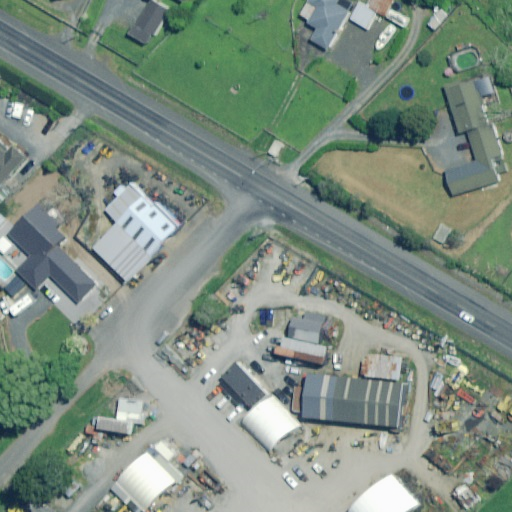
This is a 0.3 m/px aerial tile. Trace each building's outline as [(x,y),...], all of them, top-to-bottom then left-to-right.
[(312,0),(311,3),(304,15),(313,19),(310,24),(320,29),(314,39),(329,48),(339,31),(343,33),(356,11),(342,3),(344,0),(312,0)] [(381,12),(389,17),(398,2),(399,1),(399,0),(372,0),(370,5),(364,2),(353,19),(371,30),(381,12)] [(154,1),(128,42),(145,52),(171,11),(154,1)] [(395,9),(390,18),(408,29),(413,20),(395,9)] [(495,125),(482,80),(452,89),(465,134),(472,132),(480,162),(449,171),(457,197),(507,183),(504,173),(511,171),(508,156),(498,124),(495,125)] [(0,207),(10,197),(1,188),(30,157),(18,146),(11,153),(0,142),(0,207)] [(198,236),(146,186),(121,212),(146,236),(124,259),(151,285),(198,236)] [(8,288),(24,303),(55,270),(48,263),(75,235),(41,203),(14,231),(39,255),(8,288)] [(454,231),(444,223),(435,236),(445,243),(454,231)] [(72,242),(64,261),(75,266),(84,247),(72,242)] [(304,293),(276,277),(258,306),(279,318),(282,313),(290,317),(304,293)] [(330,317),(309,312),(307,320),(298,318),(293,337),(324,344),(330,317)] [(277,370),(247,339),(219,365),(238,386),(245,380),(255,391),(277,370)] [(407,374),(408,356),(368,353),(366,376),(402,379),(403,374),(407,374)] [(425,394),(325,380),(319,427),(418,441),(425,394)] [(148,402),(124,399),(121,420),(146,423),(148,402)] [(150,511),(180,482),(151,454),(117,489),(140,511),(150,511)] [(220,483),(202,466),(182,487),(207,511),(219,500),(211,492),(220,483)] [(416,511),(426,504),(395,473),(354,511),(416,511)]
